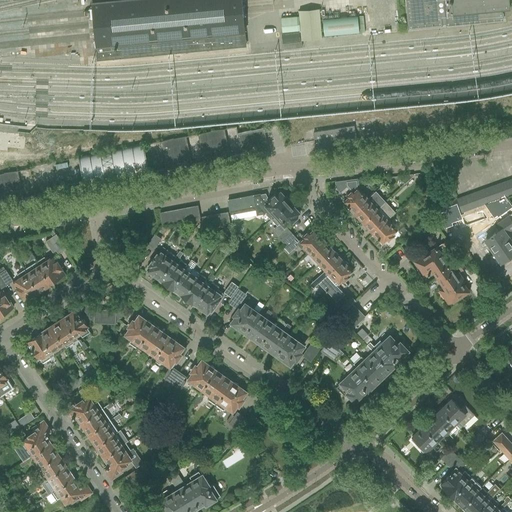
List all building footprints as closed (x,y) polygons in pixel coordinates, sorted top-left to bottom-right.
[(95,37),(97,60),(246,46),(241,0),(91,0),(93,13),(94,25),(95,37)] [(405,0),(409,30),(443,26),(442,24),(446,24),(446,26),(502,21),(501,10),(509,10),(508,0),(405,0)] [(322,38),(319,8),(299,10),(302,40),(322,38)] [(367,17),(360,18),(362,33),(362,34),(369,33),(369,25),(368,19),(368,17),(367,17)] [(280,19),(281,34),(299,32),(297,18),(280,19)] [(322,21),(324,38),(359,35),(357,18),(322,21)] [(281,34),(282,44),(300,42),(299,32),(281,34)] [(282,44),(283,50),(302,48),(302,42),(282,44)] [(354,126),(313,133),(315,141),(316,146),(317,156),(320,156),(358,149),(354,126)] [(264,128),(237,134),(241,154),(255,152),(264,150),(268,149),(264,128)] [(203,163),(216,160),(230,157),(224,129),(210,131),(198,134),(203,163)] [(165,170),(179,168),(179,167),(192,165),(186,137),(186,136),(173,139),(173,138),(159,142),(165,170)] [(85,191),(150,178),(143,144),(79,157),(85,191)] [(23,199),(18,171),(4,173),(0,174),(0,203),(10,202),(23,199)] [(400,179),(405,184),(413,176),(412,174),(400,175),(400,179)] [(348,197),(344,201),(347,205),(348,207),(348,208),(351,211),(352,211),(353,212),(368,198),(362,192),(360,191),(358,188),(357,179),(347,180),(348,185),(347,186),(352,191),(347,196),(348,197)] [(336,188),(340,192),(348,185),(347,180),(335,182),(336,188)] [(505,182),(499,184),(504,197),(505,196),(510,195),(505,182)] [(499,184),(493,186),(498,199),(504,197),(499,184)] [(493,186),(487,188),(492,201),(495,200),(498,199),(493,186)] [(487,188),(481,190),(486,203),(490,202),(492,201),(487,188)] [(481,190),(475,192),(480,206),(486,203),(481,190)] [(262,205),(255,207),(257,214),(265,212),(271,219),(290,202),(289,201),(289,199),(286,196),(285,196),(280,191),(276,194),(275,192),(267,200),(266,198),(267,197),(265,193),(260,194),(262,205)] [(353,212),(363,223),(377,209),(385,202),(375,191),(368,198),(353,212)] [(475,192),(469,195),(474,208),(480,206),(475,192)] [(260,194),(253,195),(255,207),(262,205),(260,194)] [(253,195),(247,196),(249,208),(255,207),(253,195)] [(469,195),(463,197),(468,210),(474,208),(469,195)] [(247,196),(240,198),(243,209),(249,208),(247,196)] [(502,228),(485,240),(486,243),(485,244),(489,250),(491,249),(500,263),(502,262),(503,262),(511,255),(511,242),(506,233),(511,229),(511,230),(511,215),(511,214),(509,216),(504,210),(511,205),(505,196),(504,197),(498,199),(495,200),(497,204),(498,203),(502,208),(501,209),(503,211),(496,216),(500,222),(498,224),(502,228)] [(468,210),(463,197),(457,199),(462,212),(468,210)] [(240,198),(234,199),(236,210),(243,209),(240,198)] [(236,210),(234,199),(228,200),(230,212),(236,210)] [(290,202),(271,219),(277,226),(282,231),(277,235),(282,240),(290,232),(286,227),(285,226),(288,223),(289,224),(290,224),(297,217),(296,216),(299,212),(295,207),(295,205),(292,203),(290,203),(290,202)] [(363,223),(373,233),(387,220),(395,213),(385,202),(377,209),(363,223)] [(197,206),(191,207),(193,218),(199,217),(197,206)] [(452,208),(441,216),(446,230),(454,227),(453,224),(463,220),(457,206),(452,208)] [(191,207),(185,208),(187,219),(193,218),(191,207)] [(185,208),(179,209),(181,220),(187,219),(185,208)] [(179,209),(173,210),(175,222),(181,220),(179,209)] [(173,210),(166,212),(168,223),(175,222),(173,210)] [(168,223),(166,212),(160,213),(162,224),(168,223)] [(227,212),(221,213),(223,225),(230,224),(227,212)] [(221,213),(215,215),(217,226),(223,225),(221,213)] [(215,215),(208,216),(211,228),(217,226),(215,215)] [(211,228),(208,216),(202,217),(204,229),(211,228)] [(387,220),(373,233),(374,234),(374,236),(376,238),(377,238),(379,240),(383,244),(387,240),(388,241),(394,236),(397,240),(406,231),(403,227),(398,232),(387,220)] [(299,242),(297,243),(301,248),(303,246),(309,252),(323,239),(322,237),(323,236),(321,233),(319,233),(317,232),(313,228),(309,232),(308,231),(302,236),(304,237),(299,242)] [(282,240),(286,245),(295,237),(290,232),(282,240)] [(56,235),(49,239),(56,250),(58,254),(65,249),(56,235)] [(154,235),(146,246),(153,251),(161,239),(154,235)] [(297,243),(299,242),(295,237),(286,245),(284,247),(289,252),(296,245),(294,244),(296,242),(297,243)] [(316,265),(318,263),(333,249),(323,239),(309,252),(303,257),(307,260),(310,258),(316,265)] [(433,271),(437,277),(445,272),(442,268),(448,264),(441,254),(446,251),(448,254),(454,250),(447,240),(416,261),(426,276),(433,271)] [(159,279),(175,256),(168,252),(169,251),(162,247),(159,252),(158,253),(157,253),(148,266),(150,267),(147,271),(159,279)] [(333,249),(318,263),(324,270),(327,274),(328,274),(343,260),(333,249)] [(159,281),(171,289),(187,265),(180,260),(178,263),(175,261),(178,256),(180,257),(182,254),(179,251),(175,256),(159,279),(159,281)] [(37,262),(50,284),(52,283),(54,283),(56,282),(57,280),(64,275),(64,274),(60,270),(61,269),(57,262),(56,263),(52,257),(47,261),(44,257),(37,262)] [(445,272),(437,277),(444,287),(439,290),(438,290),(438,291),(439,291),(448,304),(468,291),(462,284),(465,282),(458,273),(455,275),(451,269),(456,265),(459,269),(464,266),(458,257),(448,264),(442,268),(445,272)] [(187,265),(171,289),(183,297),(199,273),(192,268),(196,263),(195,262),(191,259),(187,265)] [(343,260),(328,274),(319,282),(336,301),(345,294),(337,286),(343,280),(344,282),(350,276),(348,275),(352,271),(349,267),(348,265),(348,263),(346,261),(344,261),(343,260)] [(30,266),(24,270),(38,292),(50,284),(37,262),(36,262),(34,263),(30,266)] [(3,267),(0,269),(0,276),(5,284),(11,280),(3,267)] [(38,292),(24,270),(17,274),(19,277),(14,281),(15,282),(13,283),(24,300),(23,300),(24,301),(32,296),(34,296),(37,294),(37,292),(38,292)] [(324,270),(308,284),(312,288),(327,274),(324,270)] [(194,305),(195,305),(215,277),(215,276),(212,274),(210,278),(211,279),(208,284),(204,282),(207,278),(199,273),(183,297),(194,305)] [(215,277),(195,305),(196,305),(207,313),(210,310),(211,311),(223,295),(222,294),(223,293),(218,289),(219,287),(212,282),(216,276),(215,276),(215,277)] [(224,292),(230,296),(237,286),(231,282),(224,292)] [(0,314),(1,316),(2,315),(4,316),(6,314),(7,312),(13,308),(13,307),(12,308),(1,290),(0,290),(0,314)] [(229,302),(236,307),(245,295),(238,290),(229,302)] [(348,300),(341,307),(344,311),(352,304),(348,300)] [(244,332),(245,332),(258,314),(260,312),(245,301),(240,307),(239,306),(229,321),(239,328),(239,330),(242,332),(244,332)] [(89,302),(82,306),(88,314),(93,323),(94,309),(89,302)] [(115,310),(115,324),(116,324),(121,315),(127,307),(121,303),(115,310)] [(342,317),(347,323),(359,311),(354,306),(342,317)] [(76,310),(63,318),(75,336),(76,337),(80,334),(82,337),(89,332),(87,329),(88,328),(86,325),(81,316),(79,317),(76,311),(76,310)] [(259,342),(260,343),(275,323),(268,318),(271,313),(267,311),(264,315),(260,312),(258,314),(245,332),(254,339),(254,341),(257,343),(259,342)] [(359,311),(347,323),(351,328),(364,317),(359,311)] [(129,343),(136,349),(153,325),(151,324),(151,322),(148,321),(146,321),(137,314),(122,334),(130,341),(129,343)] [(63,318),(52,326),(66,348),(78,341),(76,337),(75,336),(63,318)] [(267,348),(276,354),(291,334),(287,331),(291,325),(287,323),(286,324),(279,318),(275,323),(260,343),(262,344),(262,346),(265,348),(267,348)] [(153,325),(136,349),(145,355),(146,352),(152,356),(154,358),(169,337),(153,325)] [(52,326),(40,333),(54,356),(66,348),(52,326)] [(54,356),(40,333),(27,342),(28,342),(32,348),(31,349),(38,360),(39,359),(42,363),(54,356)] [(289,336),(276,354),(277,355),(277,357),(280,359),(282,359),(292,366),(301,353),(302,351),(306,345),(291,334),(289,336)] [(367,334),(362,339),(362,340),(367,344),(370,341),(372,339),(367,334)] [(367,344),(390,369),(396,363),(395,362),(400,357),(402,357),(405,355),(405,353),(407,350),(400,343),(398,344),(390,336),(382,343),(380,340),(374,345),(370,341),(367,344)] [(152,360),(148,367),(153,360),(160,366),(162,363),(170,369),(185,348),(175,342),(175,339),(172,338),(170,338),(169,337),(154,358),(153,360),(152,360)] [(78,341),(83,350),(87,347),(83,341),(82,342),(80,339),(78,341)] [(304,353),(303,355),(310,360),(316,351),(319,346),(313,341),(304,353)] [(328,341),(320,352),(333,361),(339,353),(341,355),(343,353),(340,351),(337,347),(328,341)] [(361,356),(353,363),(374,385),(375,383),(377,383),(379,381),(380,379),(385,374),(387,374),(389,372),(389,370),(390,369),(367,344),(364,347),(367,351),(367,350),(371,354),(364,360),(361,356)] [(199,392),(199,393),(215,370),(214,369),(213,367),(211,365),(209,366),(199,359),(185,379),(193,385),(191,387),(193,388),(193,389),(199,393),(199,392)] [(374,385),(353,363),(357,367),(336,387),(345,396),(347,394),(355,401),(357,399),(359,399),(362,396),(362,394),(366,390),(367,391),(374,385)] [(96,367),(90,371),(94,376),(99,372),(96,367)] [(0,396),(0,397),(12,389),(12,388),(7,380),(8,380),(0,369),(0,368),(0,396)] [(163,376),(172,382),(179,372),(173,368),(171,372),(168,369),(163,376)] [(215,370),(201,390),(204,392),(206,394),(210,396),(208,399),(215,404),(231,382),(215,370)] [(90,371),(81,377),(84,382),(94,376),(90,371)] [(179,372),(172,382),(180,389),(185,382),(182,380),(184,376),(179,372)] [(81,377),(72,383),(75,388),(84,382),(81,377)] [(231,382),(215,404),(224,410),(226,408),(233,413),(247,393),(238,386),(237,384),(235,382),(233,383),(231,382)] [(75,388),(72,383),(59,392),(62,397),(75,388)] [(197,397),(191,405),(194,407),(202,396),(201,395),(202,393),(201,392),(200,393),(197,397)] [(74,401),(64,408),(68,413),(72,410),(80,423),(99,410),(98,409),(103,407),(98,399),(93,402),(89,395),(76,404),(74,401)] [(437,412),(436,413),(443,420),(447,417),(454,424),(458,420),(463,425),(474,415),(464,405),(462,406),(460,408),(451,399),(442,408),(440,407),(437,410),(437,412)] [(99,410),(80,423),(88,434),(110,420),(102,408),(99,410)] [(150,410),(141,416),(144,420),(154,413),(150,410)] [(226,421),(235,427),(243,417),(237,413),(234,417),(231,414),(226,421)] [(436,413),(427,422),(434,429),(430,433),(437,440),(454,424),(447,417),(443,420),(436,413)] [(235,428),(232,433),(237,437),(241,432),(245,434),(249,428),(246,425),(249,421),(243,417),(235,427),(235,428)] [(110,420),(88,434),(96,446),(117,431),(110,420)] [(23,450),(29,457),(50,443),(46,436),(51,433),(43,422),(33,429),(35,432),(22,441),(26,448),(23,450)] [(414,438),(412,440),(423,451),(424,449),(426,451),(437,440),(433,436),(430,433),(434,429),(427,422),(412,436),(414,438)] [(117,431),(96,446),(104,458),(127,442),(128,441),(120,430),(118,431),(117,431)] [(492,441),(497,446),(506,437),(502,432),(492,441)] [(478,433),(474,437),(480,443),(484,439),(478,433)] [(474,437),(470,441),(476,447),(480,443),(474,437)] [(497,446),(501,451),(511,442),(506,437),(497,446)] [(105,466),(104,467),(107,472),(111,478),(119,473),(122,471),(120,468),(127,463),(127,462),(132,459),(137,467),(144,462),(134,447),(132,449),(127,442),(104,458),(108,464),(105,466)] [(501,451),(506,456),(511,450),(511,443),(511,442),(501,451)] [(31,461),(37,469),(58,455),(50,443),(29,457),(29,458),(32,456),(34,459),(31,461)] [(450,449),(441,457),(447,463),(456,454),(450,449)] [(456,454),(447,463),(452,469),(454,467),(456,465),(461,460),(456,454)] [(40,473),(44,480),(66,466),(58,455),(37,469),(39,467),(42,472),(40,473)] [(28,461),(31,459),(30,458),(21,463),(23,466),(28,463),(28,461)] [(461,460),(456,465),(459,468),(464,463),(461,460)] [(46,491),(48,494),(52,492),(74,478),(66,466),(44,480),(40,483),(46,491)] [(441,487),(452,497),(471,477),(464,471),(462,473),(456,467),(441,483),(443,485),(441,487)] [(37,474),(36,473),(38,471),(37,469),(28,475),(30,478),(37,474)] [(126,477),(131,484),(142,476),(137,469),(126,477)] [(178,474),(174,476),(194,509),(205,503),(206,504),(208,503),(210,504),(213,502),(213,500),(220,496),(215,487),(213,484),(209,486),(201,474),(199,471),(189,476),(191,480),(184,484),(178,474)] [(168,490),(159,495),(162,500),(161,500),(163,504),(159,506),(162,511),(166,511),(167,511),(166,511),(189,511),(194,509),(174,476),(171,479),(178,490),(171,495),(168,490)] [(74,478),(52,492),(57,500),(60,498),(65,505),(71,501),(78,497),(80,500),(91,492),(83,481),(78,485),(74,478)] [(468,480),(452,497),(454,499),(455,498),(458,501),(457,502),(461,505),(462,505),(463,506),(481,487),(475,482),(472,485),(468,480)] [(469,511),(478,511),(492,497),(500,489),(494,484),(486,492),(481,487),(463,506),(464,507),(464,509),(467,511),(469,511)] [(498,511),(500,510),(496,505),(498,503),(492,497),(478,511),(498,511)] [(500,506),(502,508),(503,508),(510,500),(507,497),(504,501),(505,502),(500,506)]
